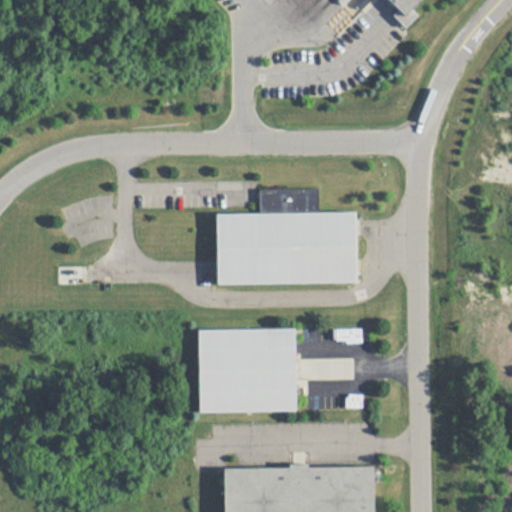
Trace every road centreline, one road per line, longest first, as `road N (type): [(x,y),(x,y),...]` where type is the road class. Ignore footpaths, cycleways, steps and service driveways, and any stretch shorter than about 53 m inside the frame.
road 1 (residential): [(500,0),(461,44),(419,142),(419,511)]
road 2 (residential): [(419,142),(106,144),(37,165),(0,195)]
